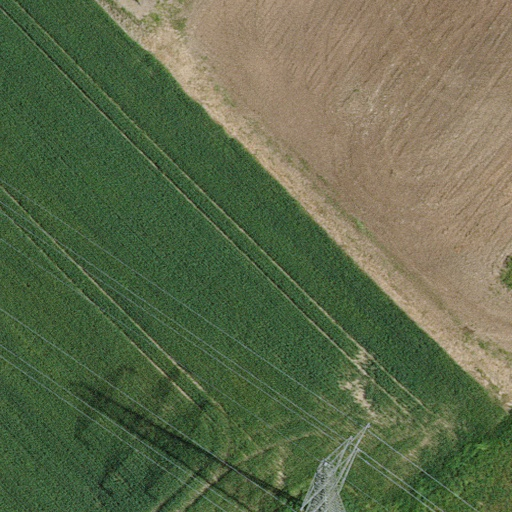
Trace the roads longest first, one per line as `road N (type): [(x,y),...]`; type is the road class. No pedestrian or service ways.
road 1 (track): [(154,48),(481,396)]
road 2 (track): [(186,0),(154,48),(108,0)]
